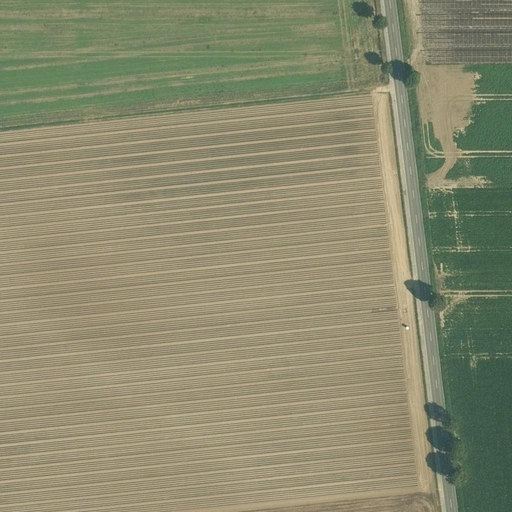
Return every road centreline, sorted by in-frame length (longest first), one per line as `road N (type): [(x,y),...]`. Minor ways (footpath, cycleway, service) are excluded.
road 1 (secondary): [(389,0),(451,511)]
road 2 (track): [(399,87),(0,129)]
